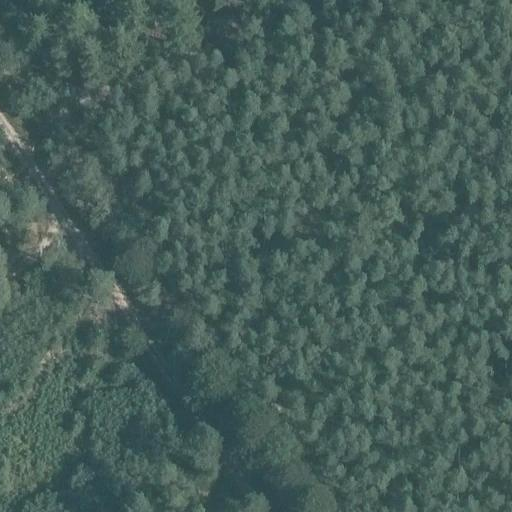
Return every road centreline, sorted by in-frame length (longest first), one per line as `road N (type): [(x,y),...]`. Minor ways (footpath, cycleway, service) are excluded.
road 1 (track): [(258,511),(0,122)]
road 2 (track): [(15,146),(62,113),(320,0)]
